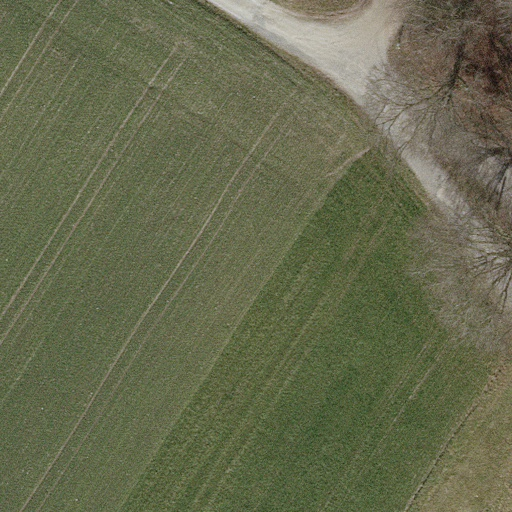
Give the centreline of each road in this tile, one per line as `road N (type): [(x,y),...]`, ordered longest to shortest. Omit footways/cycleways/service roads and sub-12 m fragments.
road 1 (track): [(511,297),(341,58)]
road 2 (track): [(511,190),(341,58)]
